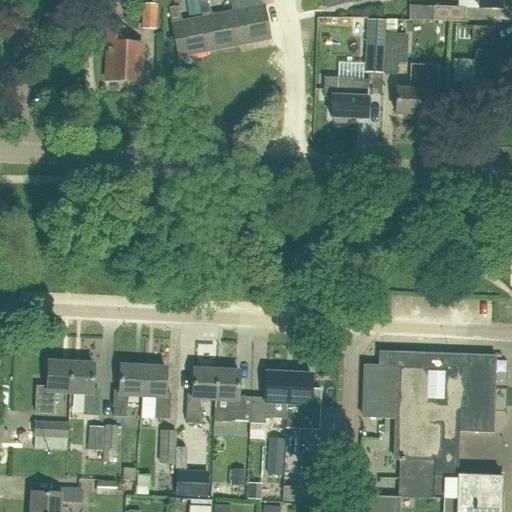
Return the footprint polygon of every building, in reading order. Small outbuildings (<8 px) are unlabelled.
[(237,0),(228,0),(231,13),(238,47),(269,41),(262,7),(242,11),(237,0)] [(323,0),(325,9),(359,2),(359,0),(323,0)] [(500,11),(500,0),(477,0),(477,10),(500,11)] [(201,19),(208,53),(238,47),(231,13),(213,17),(206,2),(198,3),(201,19)] [(156,31),(157,5),(142,5),(142,30),(156,31)] [(463,23),(464,9),(408,6),(407,21),(463,23)] [(177,59),(208,53),(201,19),(181,23),(175,7),(167,9),(177,59)] [(381,74),(383,22),(365,21),(362,73),(381,74)] [(492,43),(493,28),(470,27),(469,42),(492,43)] [(138,83),(139,45),(119,45),(120,28),(108,28),(106,81),(138,83)] [(404,63),(405,53),(383,52),(382,75),(395,75),(396,63),(404,63)] [(483,57),(483,52),(476,52),(476,56),(474,56),(474,84),(460,83),(459,108),(496,110),(497,85),(496,85),(497,57),(483,57)] [(435,93),(437,67),(410,66),(409,91),(395,91),(394,114),(427,115),(428,93),(435,93)] [(366,121),(366,98),(367,82),(353,81),(353,80),(323,79),(323,98),(331,98),(330,119),(332,119),(332,122),(334,125),(343,125),(346,123),(346,120),(366,121)] [(434,472),(455,473),(456,432),(491,433),(493,358),(388,355),(388,368),(394,419),(393,459),(398,460),(397,498),(399,498),(432,500),(433,477),(434,472)] [(69,394),(70,364),(47,363),(46,389),(35,388),(34,414),(52,415),(53,393),(69,394)] [(70,364),(69,394),(84,395),(83,416),(95,416),(96,392),(91,391),(92,366),(70,364)] [(141,397),(142,368),(120,367),(119,392),(113,392),(112,409),(113,409),(113,417),(125,418),(127,397),(141,397)] [(142,368),(141,397),(155,398),(154,420),(168,420),(169,395),(163,394),(165,369),(142,368)] [(394,419),(388,368),(363,368),(361,418),(394,419)] [(215,401),(215,372),(193,370),(192,396),(186,395),(185,421),(186,421),(185,425),(200,426),(201,413),(199,412),(200,400),(215,401)] [(215,372),(215,401),(229,402),(227,423),(240,424),(240,416),(241,416),(243,398),(237,398),(238,373),(215,372)] [(287,404),(288,375),(265,374),(264,399),(250,399),(249,425),(264,426),(264,420),(286,421),(287,404)] [(309,401),(310,376),(288,375),(287,404),(286,421),(285,429),(318,431),(319,402),(309,401)] [(65,440),(66,424),(32,423),(31,438),(65,440)] [(114,463),(117,427),(103,426),(101,462),(114,463)] [(100,453),(102,429),(87,428),(86,452),(100,453)] [(173,465),(174,433),(158,432),(157,464),(173,465)] [(190,470),(192,434),(175,433),(173,469),(190,470)] [(281,477),(283,440),(267,439),(265,476),(281,477)] [(319,454),(301,453),(300,487),(318,488),(319,454)] [(122,469),(122,482),(134,482),(135,469),(122,469)] [(243,471),(231,471),(230,486),(242,487),(243,471)] [(175,475),(174,497),(207,498),(207,476),(175,475)] [(456,477),(454,477),(452,511),(499,511),(501,478),(456,476),(456,477)] [(136,477),(136,496),(147,496),(148,477),(136,477)] [(114,496),(114,483),(95,482),(95,495),(114,496)] [(261,485),(247,484),(245,500),(259,501),(261,485)] [(29,511),(58,511),(59,503),(80,504),(81,491),(56,490),(56,496),(30,494),(29,511)] [(367,497),(366,511),(398,511),(399,498),(397,498),(367,497)]
